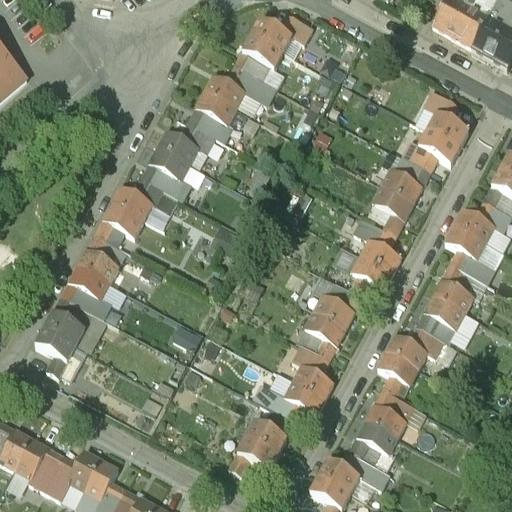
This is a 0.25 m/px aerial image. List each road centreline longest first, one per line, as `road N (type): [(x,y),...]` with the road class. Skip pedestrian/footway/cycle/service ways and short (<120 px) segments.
road 1 (residential): [(511,106),(289,511)]
road 2 (residential): [(7,378),(126,148),(129,107),(116,68)]
road 3 (residential): [(7,378),(257,511)]
road 4 (residential): [(317,0),(511,103)]
road 5 (residential): [(116,68),(0,175)]
